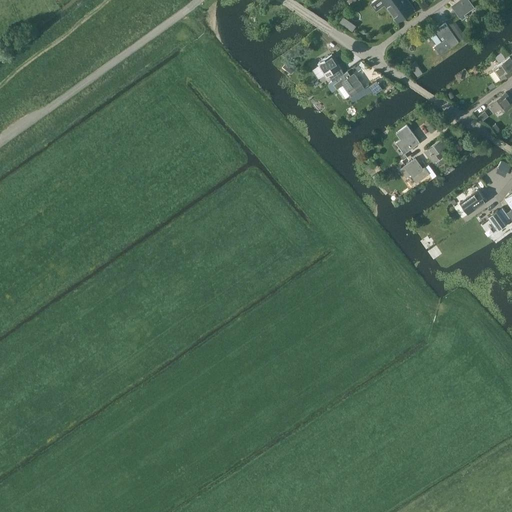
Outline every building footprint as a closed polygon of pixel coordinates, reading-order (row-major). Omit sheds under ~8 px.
[(382,0),(397,21),(414,9),(407,0),(382,0)] [(462,18),(464,16),(463,14),(473,7),(468,0),(459,0),(455,4),(459,10),(457,11),(462,18)] [(438,25),(431,30),(433,32),(435,30),(442,41),(434,46),(440,54),(452,45),(459,41),(445,22),(439,27),(438,25)] [(318,36),(326,45),(325,45),(329,50),(334,46),(331,41),(322,33),(318,36)] [(336,78),(343,73),(332,54),(319,62),(327,75),(324,76),(326,78),(333,74),(336,78)] [(504,61),(493,68),(501,79),(511,70),(511,58),(510,56),(504,60),(504,61)] [(285,69),(289,64),(283,60),(279,64),(285,69)] [(338,88),(341,86),(343,84),(351,96),(364,87),(355,75),(352,77),(351,75),(347,77),(345,76),(343,73),(336,78),(338,81),(334,83),(338,88)] [(382,88),(376,81),(369,86),(374,94),(382,88)] [(502,110),(511,102),(511,101),(505,92),(495,99),(495,100),(489,104),(494,112),(500,107),(502,110)] [(431,121),(426,125),(431,132),(436,129),(431,121)] [(396,132),(400,139),(397,142),(404,153),(419,142),(412,131),(407,125),(396,132)] [(433,161),(444,153),(441,149),(449,143),(444,135),(436,141),(436,142),(426,150),(433,161)] [(407,163),(404,166),(412,176),(416,182),(429,173),(424,166),(422,168),(420,165),(415,158),(410,161),(407,163)] [(499,166),(508,170),(511,165),(501,160),(499,166)] [(478,189),(460,202),(468,213),(475,207),(486,200),(479,191),(478,189)] [(497,229),(504,224),(506,223),(497,210),(488,216),(497,229)]
